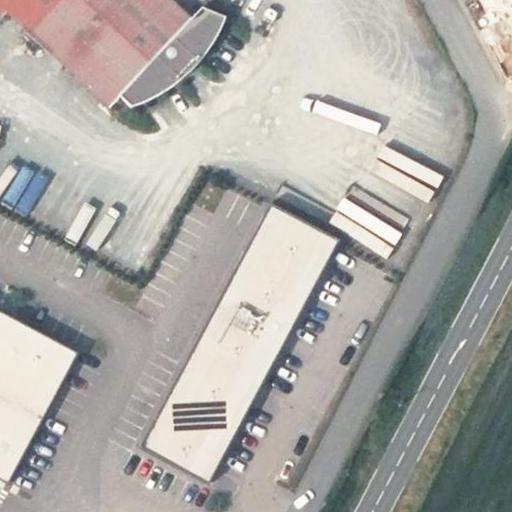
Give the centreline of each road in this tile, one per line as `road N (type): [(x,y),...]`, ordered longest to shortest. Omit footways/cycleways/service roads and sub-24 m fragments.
road 1 (unclassified): [(436,0),(490,101),(490,146),(304,511)]
road 2 (secondary): [(511,242),(370,511)]
